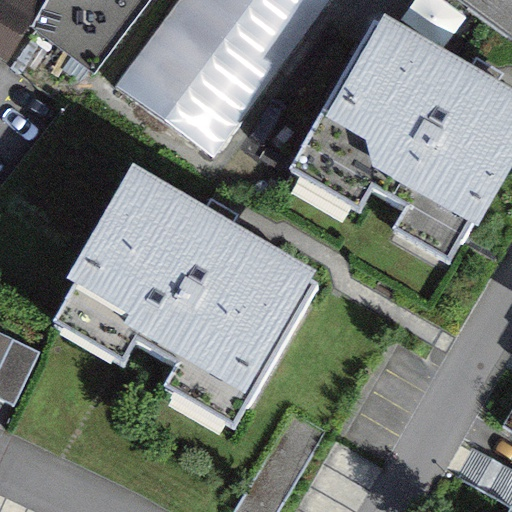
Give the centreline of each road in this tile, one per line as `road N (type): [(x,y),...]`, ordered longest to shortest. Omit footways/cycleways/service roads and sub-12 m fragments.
road 1 (residential): [(511,298),(387,511)]
road 2 (residential): [(198,511),(31,417)]
